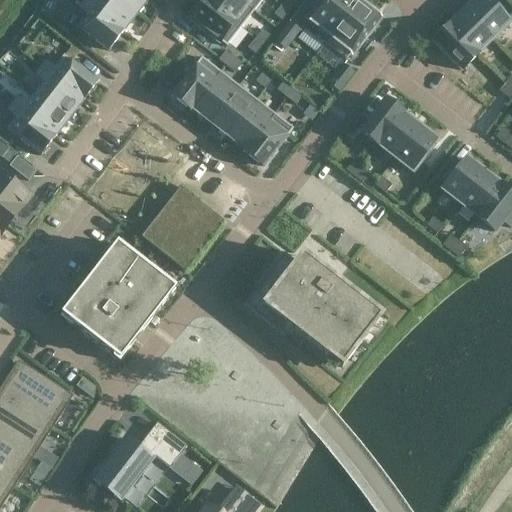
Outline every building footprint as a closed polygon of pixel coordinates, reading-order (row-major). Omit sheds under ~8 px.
[(95,0),(84,0),(83,2),(123,33),(131,22),(137,15),(117,0),(98,0),(98,1),(95,0)] [(117,0),(137,15),(148,0),(117,0)] [(236,0),(204,0),(203,2),(239,30),(253,12),(236,0)] [(236,0),(253,12),(262,0),(236,0)] [(291,0),(284,0),(280,6),(288,12),(295,3),(291,0)] [(355,0),(324,0),(303,29),(304,30),(323,45),(357,1),(355,0)] [(484,0),(475,0),(464,11),(492,40),(508,24),(484,0)] [(357,1),(323,45),(344,61),(378,18),(357,1)] [(86,17),(77,28),(108,52),(123,33),(83,2),(78,8),(86,16),(86,17)] [(203,2),(190,20),(226,47),(239,30),(203,2)] [(280,6),(273,15),(281,21),(288,12),(280,6)] [(464,11),(448,27),(477,56),(492,40),(464,11)] [(289,23),(273,43),(284,52),(298,35),(300,31),(289,23)] [(448,27),(433,42),(461,71),(477,56),(448,27)] [(261,30),(254,40),(262,46),(269,36),(261,30)] [(254,40),(246,49),(254,55),(262,46),(254,40)] [(40,67),(39,68),(83,102),(98,83),(71,63),(79,53),(71,47),(69,51),(64,56),(63,56),(54,67),(44,62),(40,67)] [(225,51),(217,61),(225,67),(233,58),(225,51)] [(201,58),(170,98),(189,113),(220,73),(201,58)] [(233,58),(225,67),(233,73),(240,64),(233,58)] [(342,64),(327,84),(338,93),(345,84),(354,73),(342,64)] [(43,82),(34,93),(69,120),(83,102),(39,68),(35,74),(43,82)] [(220,73),(189,113),(189,114),(191,112),(208,125),(238,87),(220,73)] [(261,74),(255,82),(264,90),(270,82),(261,74)] [(282,83),(276,91),(285,98),(291,90),(282,83)] [(511,89),(505,84),(498,92),(509,100),(511,95),(511,89)] [(238,87),(208,125),(226,139),(256,101),(238,87)] [(291,90),(285,98),(295,106),(301,98),(291,90)] [(12,104),(11,104),(55,138),(64,127),(69,120),(34,93),(26,103),(16,98),(15,99),(12,104)] [(256,101),(226,139),(243,153),(273,114),(256,101)] [(384,102),(360,132),(378,146),(401,115),(384,102)] [(12,122),(5,130),(40,158),(55,138),(11,104),(7,110),(14,119),(12,122)] [(243,153),(242,154),(261,169),(281,144),(287,136),(292,129),(273,114),(243,153)] [(401,115),(378,146),(395,160),(419,129),(401,115)] [(495,137),(494,138),(503,145),(509,137),(511,134),(503,128),(495,137)] [(419,129),(395,160),(412,173),(437,142),(419,129)] [(511,138),(509,137),(503,145),(511,151),(511,138)] [(8,150),(1,159),(8,164),(15,156),(8,150)] [(36,172),(16,157),(9,167),(28,182),(36,172)] [(466,159),(441,191),(459,205),(483,173),(466,159)] [(353,161),(345,171),(353,178),(362,167),(353,161)] [(182,178),(196,189),(208,174),(194,164),(182,178)] [(362,167),(353,178),(361,184),(369,173),(362,167)] [(483,173),(459,205),(476,219),(501,187),(483,173)] [(0,175),(0,220),(7,226),(29,198),(0,175)] [(380,178),(374,186),(385,194),(391,186),(380,178)] [(511,195),(501,187),(476,219),(494,232),(511,208),(511,195)] [(179,189),(141,238),(184,272),(223,223),(179,189)] [(432,218),(426,226),(436,235),(443,226),(432,218)] [(441,246),(450,253),(458,242),(449,236),(441,246)] [(458,242),(450,253),(458,259),(460,256),(466,248),(458,242)] [(116,244),(59,317),(118,363),(175,290),(116,244)] [(282,255),(243,305),(284,337),(289,330),(342,370),(383,317),(301,254),(293,263),(282,255)] [(155,318),(150,324),(154,327),(159,321),(155,318)] [(15,366),(0,388),(0,393),(53,428),(70,401),(72,402),(73,400),(71,399),(73,397),(17,361),(16,364),(14,362),(13,365),(15,366)] [(75,387),(83,392),(89,383),(82,378),(75,387)] [(0,393),(0,436),(33,458),(53,428),(0,393)] [(120,505),(154,460),(152,458),(153,457),(169,469),(186,447),(156,424),(139,446),(140,447),(139,448),(125,437),(90,482),(120,505)] [(0,436),(0,479),(14,489),(33,458),(0,436)] [(57,459),(51,455),(44,465),(51,470),(57,459)] [(40,463),(35,471),(45,477),(50,470),(40,463)] [(0,479),(0,509),(14,489),(0,479)] [(255,511),(260,506),(235,486),(214,511),(205,505),(199,511),(255,511)]
